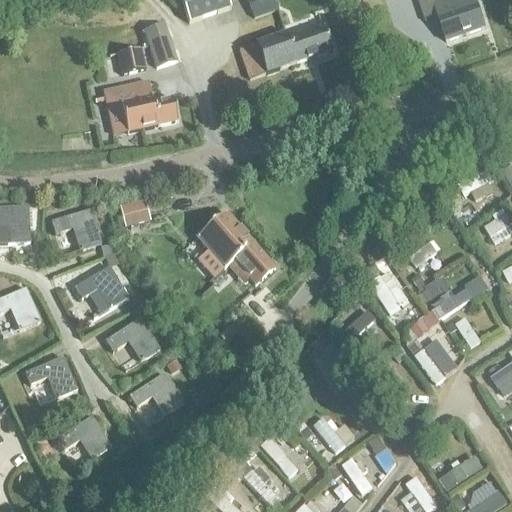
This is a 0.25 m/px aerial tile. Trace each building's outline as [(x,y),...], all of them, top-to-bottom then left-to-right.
[(178,0),(187,26),(229,11),(225,0),(178,0)] [(245,0),(252,19),(276,12),(272,0),(245,0)] [(416,0),(425,25),(437,21),(445,45),(485,31),(477,6),(453,14),(452,10),(437,15),(434,8),(433,8),(430,0),(416,0)] [(142,33),(155,72),(176,64),(163,26),(142,33)] [(238,52),(248,82),(330,54),(322,29),(287,42),(284,36),(238,52)] [(139,52),(115,58),(120,77),(143,71),(139,52)] [(149,85),(104,96),(114,139),(176,125),(171,102),(153,106),(149,85)] [(511,168),(502,175),(511,192),(511,168)] [(489,171),(458,186),(465,198),(495,183),(489,171)] [(119,210),(124,230),(149,224),(144,204),(119,210)] [(0,210),(0,223),(6,224),(8,247),(29,245),(26,209),(0,210)] [(50,225),(54,238),(72,232),(79,254),(100,248),(89,213),(50,225)] [(233,264),(254,289),(273,272),(251,247),(251,246),(225,215),(195,241),(223,272),(233,264)] [(511,225),(506,215),(484,229),(490,240),(511,226),(511,225)] [(437,255),(429,245),(408,260),(416,271),(437,255)] [(110,248),(99,250),(100,259),(112,256),(111,251),(111,248),(110,248)] [(373,267),(361,274),(367,284),(380,277),(373,267)] [(511,268),(502,274),(508,285),(511,282),(511,268)] [(88,298),(100,319),(128,303),(109,271),(73,292),(80,302),(88,298)] [(419,277),(411,283),(417,290),(424,284),(419,277)] [(379,278),(368,285),(388,317),(409,304),(394,281),(385,287),(379,278)] [(433,290),(421,297),(427,306),(438,299),(433,290)] [(0,301),(0,315),(9,312),(18,334),(37,326),(23,292),(0,301)] [(465,292),(431,313),(438,324),(472,302),(465,292)] [(127,302),(133,312),(145,305),(139,296),(127,302)] [(375,322),(367,313),(343,334),(351,343),(375,322)] [(462,315),(451,321),(466,346),(477,340),(462,315)] [(104,344),(110,356),(127,345),(140,365),(157,354),(138,323),(104,344)] [(459,356),(442,331),(432,338),(450,362),(459,356)] [(357,385),(335,349),(321,357),(344,393),(357,385)] [(401,352),(393,358),(398,365),(406,359),(401,352)] [(24,375),(29,388),(47,381),(55,403),(75,395),(62,360),(24,375)] [(391,402),(401,394),(380,366),(370,373),(391,402)] [(511,366),(491,381),(498,392),(511,382),(511,366)] [(128,400),(135,411),(151,400),(164,420),(182,408),(162,378),(128,400)] [(288,380),(278,389),(286,398),(296,390),(288,380)] [(302,397),(292,405),(300,415),(310,407),(302,397)] [(357,411),(350,416),(357,426),(364,421),(357,411)] [(345,449),(322,420),(312,428),(335,457),(345,449)] [(55,443),(62,454),(78,444),(91,464),(109,452),(90,421),(55,443)] [(302,425),(295,432),(305,443),(312,437),(302,425)] [(55,461),(43,441),(30,448),(42,468),(55,461)] [(377,441),(368,447),(376,458),(385,452),(377,441)] [(297,474),(269,445),(259,453),(287,483),(297,474)] [(483,472),(474,459),(438,483),(446,496),(483,472)] [(352,461),(342,468),(362,499),(373,491),(352,461)] [(438,465),(430,470),(435,478),(443,473),(438,465)] [(241,479),(269,509),(278,500),(250,471),(241,479)] [(338,472),(331,477),(335,483),(342,478),(338,472)] [(422,511),(438,511),(414,478),(403,485),(422,511)] [(470,511),(500,511),(508,507),(499,494),(470,511)] [(235,511),(219,497),(210,507),(215,511),(235,511)] [(458,498),(451,504),(457,511),(465,507),(458,498)]
